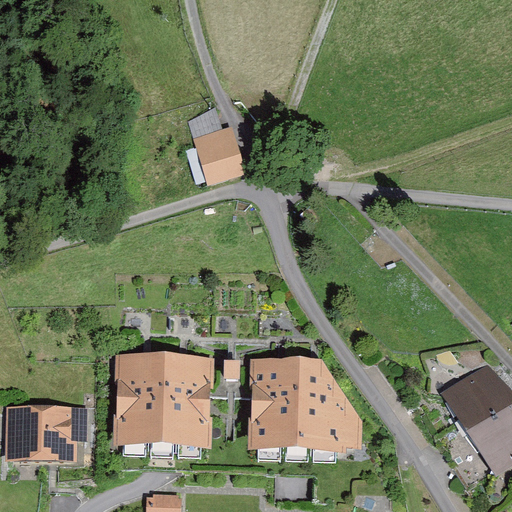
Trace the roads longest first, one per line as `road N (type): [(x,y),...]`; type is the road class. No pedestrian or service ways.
road 1 (residential): [(450,511),(434,475),(333,342),(300,281),(270,191)]
road 2 (track): [(270,191),(127,215),(0,250)]
road 3 (track): [(270,191),(326,0)]
road 4 (track): [(344,193),(511,124)]
